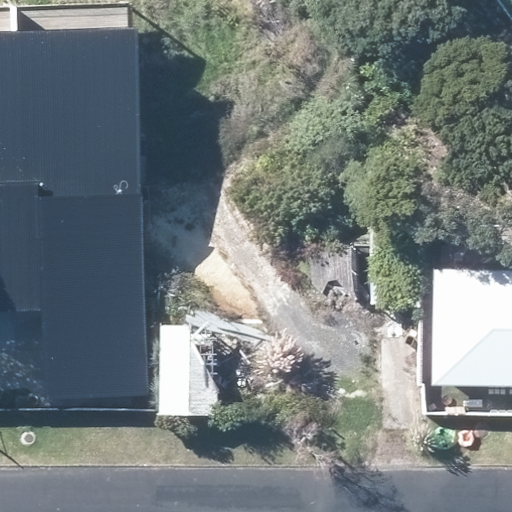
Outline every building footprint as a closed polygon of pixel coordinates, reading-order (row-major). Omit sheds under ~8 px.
[(281,0),(196,0),(196,6),(280,15),(281,0)] [(126,56),(0,57),(0,215),(127,214),(126,56)] [(379,396),(383,299),(288,296),(290,257),(239,255),(240,233),(169,230),(162,415),(224,417),(225,390),(379,396)] [(511,268),(440,267),(437,379),(511,381),(511,268)] [(47,302),(47,311),(48,395),(150,394),(148,273),(47,274),(47,290),(47,302)]
